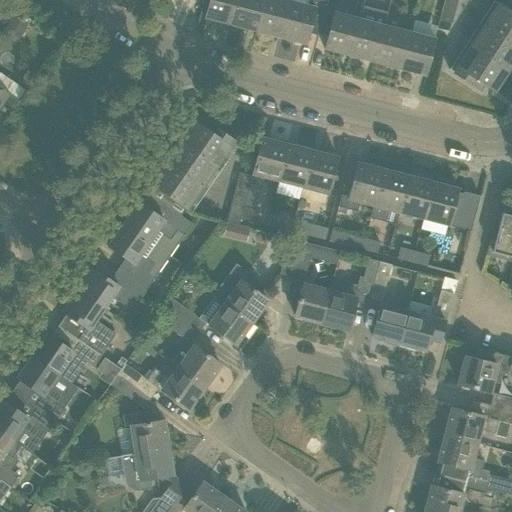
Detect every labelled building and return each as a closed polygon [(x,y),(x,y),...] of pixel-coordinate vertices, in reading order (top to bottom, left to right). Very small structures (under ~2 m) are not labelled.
[(209,0),(204,18),(205,18),(206,17),(229,23),(234,0),(209,0)] [(234,0),(229,23),(229,25),(230,25),(231,23),(253,29),(260,0),(234,0)] [(288,2),(281,0),(260,0),(253,29),(254,30),(254,31),(255,31),(255,30),(279,36),(288,2)] [(316,35),(318,36),(318,34),(324,12),(327,0),(305,0),(304,6),(288,2),(279,36),(279,38),(280,38),(280,36),(304,42),(303,44),(304,44),(308,31),(317,34),(316,35)] [(511,13),(505,9),(493,2),(450,69),(449,68),(448,69),(454,73),(453,73),(479,90),(482,84),(494,91),(490,88),(497,76),(502,79),(508,70),(503,67),(510,55),(511,56),(511,13)] [(441,13),(453,16),(455,8),(443,5),(441,13)] [(350,54),(374,61),(373,62),(374,62),(383,25),(387,12),(362,6),(359,19),(349,54),(349,56),(350,56),(350,54)] [(2,7),(0,8),(0,26),(11,16),(2,7)] [(325,48),(349,54),(359,19),(333,12),(333,14),(324,12),(318,34),(327,36),(324,49),(325,50),(325,48)] [(453,16),(441,13),(439,20),(451,24),(453,16)] [(1,33),(16,43),(28,26),(13,16),(1,33)] [(383,25),(374,62),(375,63),(375,61),(399,67),(398,69),(399,69),(408,32),(383,25)] [(408,32),(399,69),(400,69),(400,67),(423,73),(423,75),(424,75),(434,38),(422,35),(408,32)] [(0,127),(0,128),(20,99),(25,91),(0,73),(0,127)] [(150,184),(186,209),(232,142),(237,146),(237,145),(232,141),(233,141),(208,124),(204,129),(193,121),(192,122),(197,125),(189,137),(184,134),(178,143),(182,146),(175,157),(170,154),(164,163),(168,166),(161,177),(156,174),(150,184)] [(256,157),(252,173),(264,176),(277,180),(286,144),(285,146),(262,140),(262,138),(261,137),(256,157)] [(286,144),(277,180),(302,186),(311,150),(310,150),(310,152),(286,146),(287,144),(286,144)] [(311,150),(302,186),(325,192),(322,204),(332,206),(342,166),(335,164),(337,157),(335,157),(335,159),(311,152),(312,151),(311,150)] [(358,163),(357,162),(356,165),(348,196),(340,194),(337,207),(356,211),(358,202),(373,206),(382,169),(381,169),(381,171),(358,164),(358,163)] [(348,163),(340,194),(348,196),(356,165),(348,163)] [(373,206),(369,220),(381,223),(385,209),(397,213),(407,176),(406,175),(406,177),(382,171),(383,169),(382,169),(373,206)] [(243,207),(251,176),(239,173),(226,222),(238,225),(243,207)] [(407,176),(397,213),(422,219),(432,182),(431,182),(431,183),(407,177),(407,176)] [(432,182),(422,219),(448,226),(450,216),(473,222),(474,220),(480,197),(457,190),(457,189),(456,188),(456,190),(432,184),(432,182)] [(122,224),(148,242),(156,231),(169,240),(175,230),(182,235),(191,223),(169,208),(161,219),(136,202),(122,224)] [(243,207),(238,225),(253,229),(255,222),(256,223),(258,211),(255,210),(243,207)] [(511,212),(502,210),(494,240),(490,239),(486,254),(511,260),(511,266),(511,269),(511,212)] [(280,216),(277,228),(290,232),(293,220),(280,216)] [(293,220),(290,232),(305,236),(308,224),(293,220)] [(123,274),(145,289),(153,278),(146,273),(153,263),(140,254),(148,242),(122,224),(107,246),(131,262),(123,274)] [(349,235),(347,246),(361,250),(364,239),(349,235)] [(364,239),(361,250),(376,254),(379,243),(364,239)] [(400,248),(397,260),(411,263),(414,252),(400,248)] [(279,274),(291,277),(297,253),(285,250),(279,274)] [(414,252),(411,263),(425,267),(428,255),(414,252)] [(291,277),(304,281),(310,257),(297,253),(291,277)] [(347,330),(354,302),(362,304),(363,299),(367,300),(377,261),(368,259),(363,278),(359,277),(357,286),(354,285),(347,289),(345,294),(345,296),(329,291),(321,322),(335,326),(335,327),(347,330)] [(377,261),(367,300),(369,300),(369,298),(382,302),(391,265),(377,261)] [(235,265),(213,295),(224,302),(250,321),(258,309),(259,310),(266,300),(242,282),(248,274),(235,265)] [(76,290),(103,308),(111,296),(124,305),(131,296),(138,301),(145,289),(123,274),(115,285),(91,268),(76,290)] [(321,322),(329,291),(302,284),(294,316),(305,319),(306,318),(321,322)] [(78,339),(100,355),(115,333),(95,320),(103,308),(76,290),(61,311),(86,328),(78,339)] [(406,310),(398,342),(413,346),(412,347),(424,350),(428,338),(439,342),(446,316),(452,294),(441,291),(434,318),(406,310)] [(198,333),(205,323),(170,298),(163,308),(177,318),(198,333)] [(240,334),(250,321),(224,302),(207,325),(234,344),(241,335),(240,334)] [(380,303),(376,317),(371,336),(383,339),(383,338),(398,342),(406,310),(380,303)] [(169,329),(190,344),(198,333),(177,318),(169,329)] [(148,331),(141,340),(148,345),(155,336),(148,331)] [(31,355),(58,373),(66,362),(79,371),(85,362),(92,367),(100,355),(78,339),(70,351),(46,334),(31,355)] [(220,365),(203,353),(193,345),(177,367),(203,386),(211,374),(212,375),(220,365)] [(476,349),(474,359),(466,357),(461,373),(460,372),(457,384),(477,389),(489,392),(492,382),(498,384),(499,377),(507,373),(511,358),(476,349)] [(40,394),(32,405),(54,421),(63,409),(56,404),(63,394),(50,385),(58,373),(31,355),(16,377),(40,394)] [(117,374),(151,398),(158,389),(162,392),(162,391),(187,409),(194,399),(193,399),(203,386),(177,367),(168,379),(154,369),(147,380),(124,364),(117,374)] [(143,409),(151,398),(117,374),(110,385),(143,409)] [(511,398),(493,393),(490,405),(490,406),(511,411),(511,398)] [(0,400),(0,431),(12,440),(20,429),(33,437),(40,428),(46,432),(54,421),(32,405),(25,417),(0,400)] [(449,420),(445,435),(478,443),(481,430),(495,434),(494,435),(505,438),(509,424),(511,425),(511,421),(511,411),(490,406),(490,405),(470,400),(467,412),(451,408),(448,420),(449,420)] [(135,452),(165,447),(163,433),(164,433),(162,421),(147,423),(145,411),(123,414),(125,428),(131,427),(135,452)] [(12,440),(0,431),(0,479),(8,485),(9,486),(17,475),(10,470),(17,460),(12,457),(20,445),(12,440)] [(474,459),(478,443),(445,435),(441,450),(440,450),(437,461),(438,461),(456,466),(467,469),(464,482),(494,490),(497,477),(487,475),(488,471),(480,469),(482,461),(474,459)] [(168,463),(165,447),(135,452),(135,453),(121,455),(126,485),(136,490),(150,488),(149,479),(171,475),(169,463),(168,463)] [(213,511),(222,499),(211,490),(201,482),(195,492),(184,485),(170,505),(164,511),(213,511)] [(494,490),(464,482),(461,493),(431,486),(428,497),(429,498),(425,511),(460,511),(462,503),(465,501),(490,507),(494,490)] [(164,511),(170,505),(160,498),(149,511),(164,511)] [(236,508),(222,499),(213,511),(243,511),(236,507),(236,508)]
